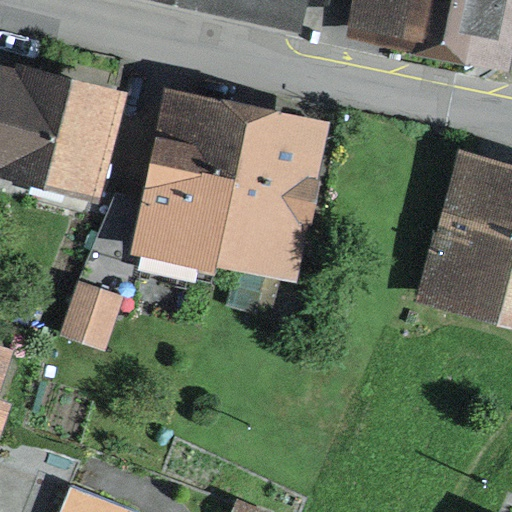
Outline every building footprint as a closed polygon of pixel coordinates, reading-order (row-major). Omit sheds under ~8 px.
[(258,0),(298,9),(299,0),(258,0)] [(358,0),(355,20),(443,38),(451,0),(358,0)] [(511,0),(451,0),(443,38),(506,51),(511,20),(511,0)] [(106,187),(113,164),(97,160),(114,98),(25,75),(24,81),(0,74),(0,167),(5,169),(8,156),(38,164),(34,180),(46,183),(47,178),(99,192),(101,186),(106,187)] [(137,266),(211,281),(229,199),(247,119),(169,103),(149,200),(115,193),(72,298),(76,299),(78,294),(114,307),(112,312),(127,317),(137,266)] [(282,265),(309,132),(247,119),(229,199),(218,251),(282,265)] [(437,235),(423,289),(511,311),(511,174),(462,161),(437,235)] [(65,330),(101,343),(112,312),(114,307),(78,294),(76,299),(65,330)] [(138,511),(139,511),(70,484),(58,511),(138,511)]
